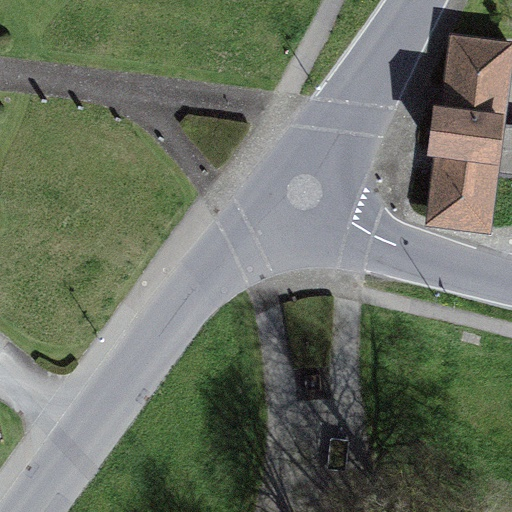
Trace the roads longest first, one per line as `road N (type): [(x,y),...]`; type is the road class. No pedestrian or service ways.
road 1 (unclassified): [(34,511),(288,187)]
road 2 (unclassified): [(511,279),(408,251),(288,187)]
road 3 (unclassified): [(288,187),(416,0)]
